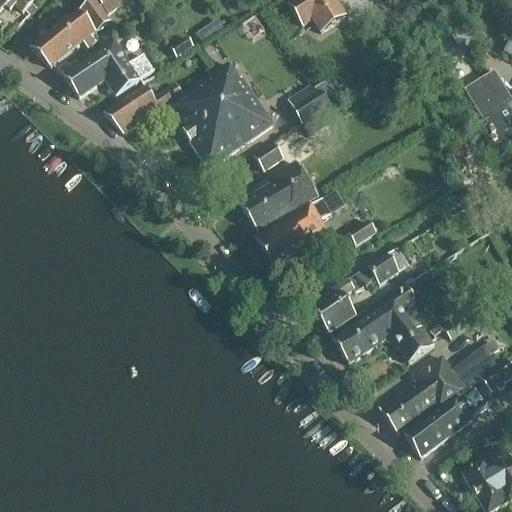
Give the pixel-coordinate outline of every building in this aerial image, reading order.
[(0,0),(0,13),(6,7),(10,12),(15,7),(23,15),(33,5),(28,0),(0,0)] [(97,0),(109,17),(120,9),(114,0),(137,0),(144,9),(157,0),(97,0)] [(321,36),(347,19),(334,0),(298,0),(299,0),(288,7),(303,29),(313,22),(321,36)] [(511,0),(492,0),(491,3),(511,15),(511,13),(511,0)] [(65,25),(31,52),(51,71),(83,45),(88,51),(96,45),(91,39),(111,24),(110,23),(109,22),(104,16),(100,10),(98,7),(96,5),(95,4),(94,3),(71,21),(71,20),(70,20),(70,19),(69,19),(68,19),(67,19),(66,20),(65,20),(65,21),(64,21),(64,22),(64,23),(64,24),(64,25),(65,25)] [(189,39),(173,51),(179,59),(196,47),(189,39)] [(131,68),(115,43),(64,79),(80,102),(106,84),(116,100),(141,83),(142,85),(149,81),(137,64),(131,68)] [(497,158),(511,148),(511,45),(511,44),(504,56),(511,60),(511,101),(495,74),(464,93),(483,124),(478,127),(497,158)] [(199,135),(189,143),(209,172),(273,128),(241,82),(240,83),(229,67),(196,90),(207,106),(205,108),(209,113),(198,121),(202,128),(197,132),(199,135)] [(332,107),(344,99),(332,81),(315,92),(319,98),(324,95),(332,107)] [(123,137),(182,98),(175,87),(165,93),(166,94),(153,103),(145,91),(104,118),(123,137)] [(302,128),(307,125),(331,110),(323,98),(319,100),(311,88),(287,103),(293,113),(293,114),(301,128),(302,128)] [(167,111),(189,143),(199,135),(197,132),(202,128),(198,121),(209,113),(205,108),(207,106),(196,90),(167,111)] [(301,128),(276,144),(280,150),(286,147),(298,146),(315,136),(307,125),(302,128),(301,128)] [(264,175),(284,162),(274,147),(254,160),(264,175)] [(272,187),(239,208),(259,237),(317,201),(313,193),(296,165),(269,183),(272,187)] [(321,225),(347,210),(336,194),(322,203),(311,210),(310,208),(256,243),(278,277),(311,256),(313,260),(326,252),(318,240),(327,235),(321,225)] [(355,249),(356,249),(376,236),(368,225),(348,238),(355,249)] [(409,271),(398,254),(397,252),(387,259),(387,258),(319,303),(322,308),(313,314),(329,338),(356,320),(343,301),(354,294),(356,296),(376,283),(379,289),(409,271)] [(349,368),(387,343),(391,341),(409,367),(434,348),(422,329),(415,334),(400,311),(415,302),(409,293),(333,344),(349,368)] [(435,341),(445,335),(450,343),(468,330),(461,320),(443,333),(439,327),(429,333),(435,341)] [(484,351),(490,359),(500,352),(493,344),(484,351)] [(399,440),(497,368),(490,359),(483,350),(452,374),(442,360),(413,381),(416,386),(380,414),(399,440)] [(511,380),(511,371),(506,363),(455,401),(471,422),(493,405),(488,399),(491,397),(491,396),(497,392),(499,394),(505,389),(504,387),(511,380)] [(472,423),(471,422),(455,401),(404,438),(421,462),(472,423)] [(510,448),(511,446),(511,425),(501,432),(510,448)] [(483,511),(496,511),(511,502),(511,466),(503,452),(462,477),(483,511)]
